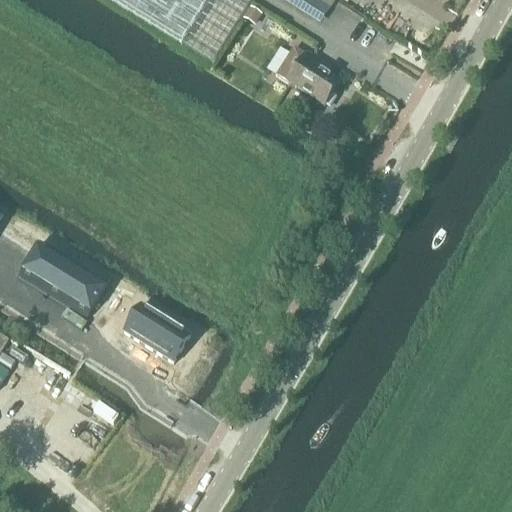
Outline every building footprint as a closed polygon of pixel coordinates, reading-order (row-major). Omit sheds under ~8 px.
[(111,0),(182,44),(184,41),(214,60),(251,0),(111,0)] [(281,0),(321,26),(331,10),(315,0),(281,0)] [(254,28),(262,17),(250,9),(243,21),(254,28)] [(330,106),(346,82),(331,72),(333,69),(297,45),(279,74),(300,87),(297,91),(311,100),(314,96),(330,106)] [(92,316),(109,289),(41,247),(24,274),(92,316)] [(173,367),(190,340),(150,315),(133,342),(173,367)]
